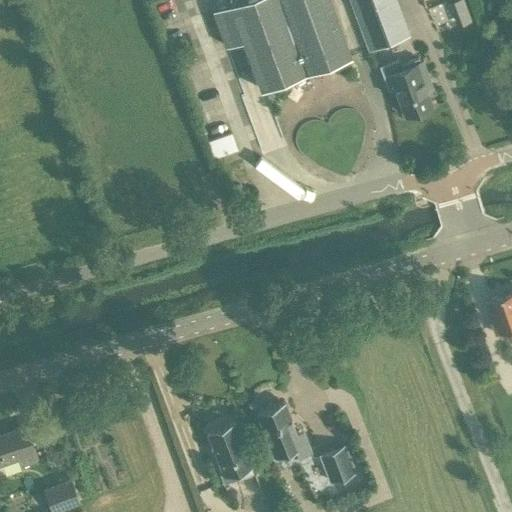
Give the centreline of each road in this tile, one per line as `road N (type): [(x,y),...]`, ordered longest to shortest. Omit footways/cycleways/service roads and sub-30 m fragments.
road 1 (tertiary): [(0,382),(472,248)]
road 2 (unclassified): [(0,296),(399,186),(453,179)]
